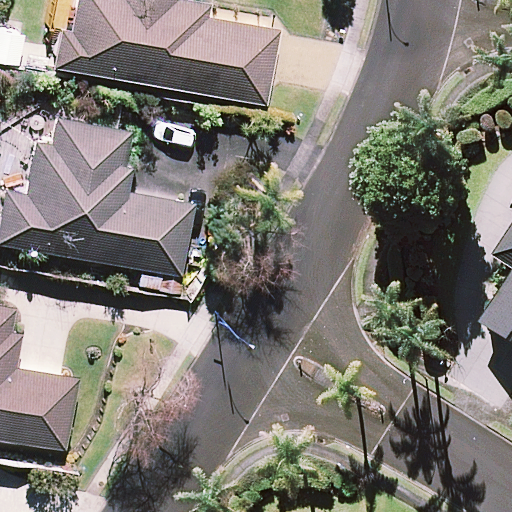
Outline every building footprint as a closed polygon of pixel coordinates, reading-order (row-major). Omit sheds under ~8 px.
[(67,0),(63,25),(54,24),(47,60),(260,99),(273,27),(198,13),(200,0),(67,0)] [(24,30),(0,26),(0,58),(20,61),(24,30)] [(50,105),(15,86),(0,114),(0,116),(34,135),(50,105)] [(126,127),(49,113),(43,144),(28,141),(20,189),(0,185),(0,238),(174,270),(187,198),(115,185),(126,127)] [(511,347),(511,234),(495,261),(511,271),(511,277),(480,327),(511,347)] [(19,306),(0,302),(0,435),(59,447),(72,376),(8,364),(19,306)]
